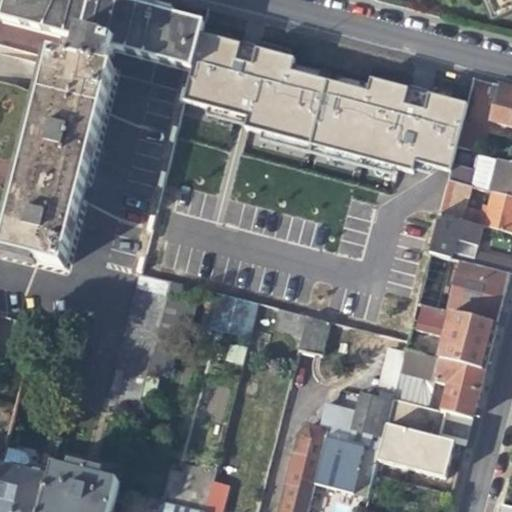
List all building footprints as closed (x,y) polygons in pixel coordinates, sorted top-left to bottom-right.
[(190,72),(201,27),(168,18),(168,22),(151,17),(113,7),(85,0),(4,0),(0,19),(0,21),(59,37),(54,56),(49,55),(43,79),(0,253),(62,270),(111,70),(107,69),(108,63),(106,62),(107,58),(109,58),(111,51),(119,53),(190,72)] [(511,0),(492,0),(496,8),(511,0)] [(453,148),(463,106),(360,80),(268,56),(197,38),(194,54),(182,99),(178,115),(444,183),(446,174),(453,148)] [(511,91),(489,85),(486,98),(494,100),(488,122),(511,127),(511,91)] [(460,121),(454,147),(474,151),(478,138),(481,127),(460,121)] [(491,183),(471,178),(468,188),(491,194),(511,199),(511,165),(506,164),(497,161),(491,183)] [(450,164),(445,182),(468,188),(471,178),(473,170),(450,164)] [(445,182),(437,217),(460,222),(481,228),(482,228),(511,235),(511,199),(491,194),(487,207),(482,206),(480,213),(463,209),(468,188),(445,182)] [(453,241),(476,247),(477,241),(481,228),(460,222),(437,217),(435,227),(428,255),(508,276),(511,262),(474,252),(470,251),(468,259),(449,253),(453,241)] [(474,252),(476,247),(453,241),(449,253),(468,259),(470,251),(474,252)] [(415,306),(420,307),(495,327),(502,298),(508,276),(428,255),(415,306)] [(134,417),(151,350),(166,289),(167,285),(136,277),(103,409),(134,417)] [(194,295),(166,289),(151,350),(179,357),(194,295)] [(208,328),(249,338),(258,303),(217,292),(208,328)] [(441,351),(438,360),(483,373),(490,344),(495,327),(420,307),(411,343),(441,351)] [(273,329),(279,331),(284,313),(279,311),(277,311),(273,329)] [(284,313),(279,331),(300,336),(305,317),(284,313)] [(329,323),(305,317),(300,336),(296,351),(310,355),(319,358),(329,323)] [(0,355),(4,356),(13,322),(0,318),(0,355)] [(242,364),(246,347),(230,344),(226,360),(242,364)] [(448,387),(442,412),(470,420),(477,396),(483,373),(438,360),(404,351),(392,399),(402,401),(409,375),(433,381),(433,383),(448,387)] [(277,511),(306,511),(313,488),(325,439),(378,452),(391,404),(359,396),(354,414),(343,411),(331,409),(325,432),(306,427),(298,435),(277,511)] [(448,461),(452,444),(435,439),(442,412),(402,401),(392,399),(391,404),(378,452),(376,461),(443,480),(448,461)] [(452,444),(464,447),(470,420),(442,412),(435,439),(452,444)] [(366,502),(376,461),(378,452),(325,439),(313,488),(338,494),(366,502)] [(40,511),(50,472),(0,458),(0,511),(40,511)] [(168,471),(157,511),(203,511),(210,485),(213,474),(182,466),(180,474),(168,471)] [(51,469),(50,472),(40,511),(110,511),(117,485),(92,479),(93,474),(86,472),(76,469),(75,475),(51,469)] [(216,511),(222,488),(210,485),(203,511),(216,511)]
